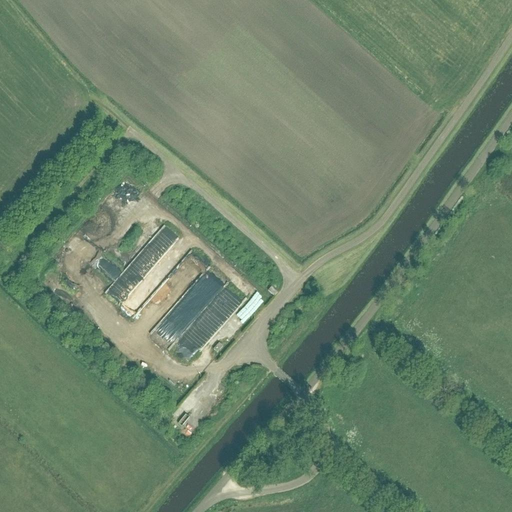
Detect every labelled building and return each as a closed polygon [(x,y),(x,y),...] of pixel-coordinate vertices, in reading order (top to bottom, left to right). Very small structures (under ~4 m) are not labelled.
[(131,199),(123,202),(126,211),(134,208),(131,199)] [(88,247),(81,251),(84,256),(91,252),(88,247)] [(58,276),(88,303),(95,295),(65,268),(58,276)] [(274,297),(277,293),(271,288),(267,292),(274,297)] [(241,307),(230,293),(215,305),(225,319),(241,307)] [(217,354),(222,347),(219,344),(213,350),(217,354)] [(203,391),(213,411),(221,407),(211,388),(203,391)]
